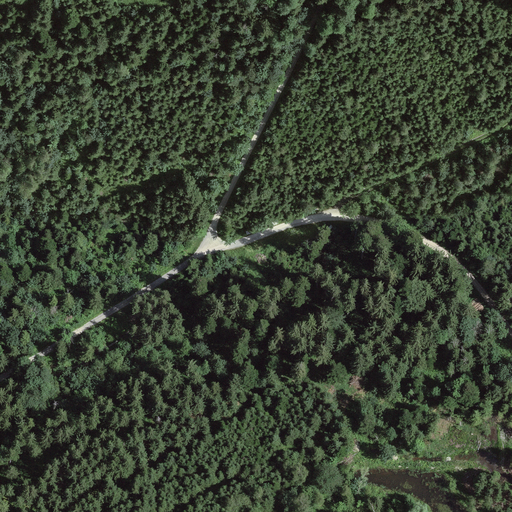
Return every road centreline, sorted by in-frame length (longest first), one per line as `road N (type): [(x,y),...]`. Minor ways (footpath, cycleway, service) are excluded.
road 1 (track): [(201,252),(290,225),(389,225),(435,245),(467,271),(511,332)]
road 2 (track): [(201,252),(320,0)]
road 3 (track): [(290,225),(511,118)]
road 4 (track): [(0,376),(163,278)]
